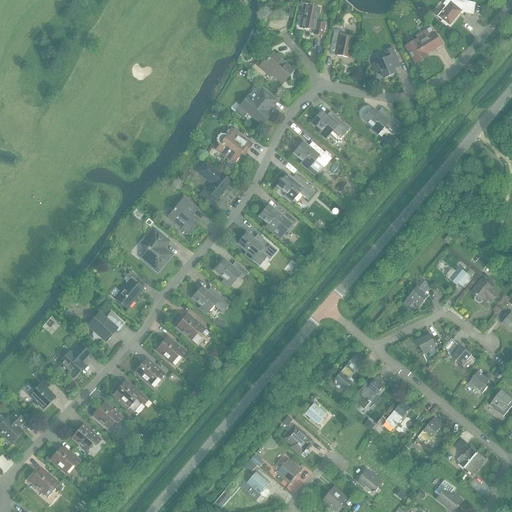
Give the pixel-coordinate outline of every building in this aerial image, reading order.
[(464,13),(473,15),(476,3),(462,0),(446,0),(443,4),(446,7),(438,16),(443,20),(441,22),(447,26),(448,24),(450,26),(461,13),(462,14),(464,13)] [(310,6),(308,7),(304,6),(300,27),(314,30),(314,34),(321,36),(324,24),(316,22),(319,9),(314,8),(314,7),(310,6)] [(435,33),(434,33),(429,25),(425,27),(430,36),(419,42),(418,40),(415,41),(414,39),(412,39),(407,41),(407,43),(408,45),(406,47),(416,64),(428,57),(426,54),(442,45),(435,33)] [(335,55),(348,58),(352,39),(339,36),(340,31),(334,30),(331,43),(337,44),(335,55)] [(384,78),(397,73),(392,63),(398,60),(393,48),(385,52),(387,58),(371,65),(375,73),(381,71),(384,78)] [(282,84),(294,70),(272,53),(265,62),(263,60),(258,67),(265,73),(267,72),(282,84)] [(444,62),(440,66),(445,72),(449,69),(444,62)] [(408,71),(397,74),(400,84),(411,81),(408,71)] [(270,114),(265,111),(274,101),(262,90),(253,101),(248,96),(240,106),(237,111),(243,116),(247,111),(261,124),(270,114)] [(383,109),(379,115),(371,108),(362,119),(371,127),(369,129),(376,135),(378,133),(384,125),(393,133),(401,124),(383,109)] [(332,113),(328,118),(320,112),(311,122),(321,130),(319,133),(325,138),(327,136),(328,135),(335,142),(340,136),(342,137),(349,128),(332,113)] [(252,144),(231,129),(226,135),(225,135),(224,134),(223,134),(222,134),(221,135),(220,135),(219,136),(218,137),(218,138),(218,139),(218,140),(218,141),(218,142),(218,143),(219,143),(220,144),(215,150),(233,163),(241,153),(244,155),(252,144)] [(314,144),(310,149),(302,142),(293,153),(302,161),(300,163),(315,176),(323,167),(323,168),(331,159),(314,144)] [(218,200),(216,199),(230,182),(207,162),(206,163),(203,164),(199,169),(199,172),(198,173),(212,184),(206,190),(204,189),(199,195),(213,207),(218,200)] [(297,176),(294,181),(286,175),(277,185),(286,193),(284,196),(291,201),(293,199),(298,193),(307,200),(315,191),(297,176)] [(167,217),(188,234),(197,224),(190,218),(197,209),(183,198),(167,217)] [(279,207),(275,212),(268,205),(259,216),(268,224),(266,226),(281,239),(288,230),(289,231),(297,222),(279,207)] [(451,225),(445,234),(450,238),(456,230),(451,225)] [(141,258),(157,271),(171,255),(163,248),(168,242),(153,229),(141,244),(148,249),(141,258)] [(259,236),(255,241),(246,233),(237,244),(246,252),(244,254),(251,260),(253,257),(253,258),(259,251),(269,260),(276,251),(259,236)] [(482,256),(476,262),(484,269),(490,263),(482,256)] [(237,263),(233,268),(224,260),(214,271),(224,279),(222,281),(229,287),(231,285),(237,277),(241,281),(248,273),(237,263)] [(465,288),(473,279),(456,265),(453,269),(452,269),(446,276),(457,285),(459,283),(465,288)] [(115,299),(127,308),(142,290),(136,285),(140,280),(130,272),(126,277),(130,280),(115,299)] [(485,298),(491,303),(499,294),(482,279),(472,292),(477,296),(475,298),(475,300),(478,303),(481,302),(482,301),(485,298)] [(429,296),(425,293),(431,286),(425,281),(419,288),(417,287),(404,302),(410,307),(414,302),(420,307),(429,296)] [(212,289),(208,293),(201,287),(192,298),(201,306),(199,308),(206,314),(208,311),(213,305),(222,312),(230,303),(212,289)] [(111,312),(106,318),(99,312),(92,319),(93,319),(93,323),(88,328),(93,332),(93,339),(101,339),(105,343),(116,330),(118,331),(124,324),(111,312)] [(502,324),(511,332),(511,312),(511,313),(502,324)] [(196,321),(192,325),(183,318),(175,327),(190,340),(191,340),(198,346),(203,340),(196,334),(198,332),(201,334),(202,333),(206,337),(209,333),(205,329),(196,321)] [(417,341),(424,355),(430,351),(430,350),(436,347),(430,334),(417,341)] [(461,346),(460,347),(452,339),(444,348),(453,356),(451,357),(463,367),(468,362),(467,361),(472,355),(461,346)] [(176,344),(172,349),(164,341),(156,351),(171,364),(178,355),(181,357),(186,352),(176,344)] [(84,366),(81,363),(90,354),(80,345),(71,354),(69,352),(59,362),(69,371),(67,373),(73,378),(84,366)] [(336,379),(347,388),(353,381),(349,378),(365,360),(357,353),(341,373),(336,379)] [(155,366),(151,370),(142,363),(134,373),(150,386),(157,377),(160,379),(164,374),(155,366)] [(474,387),(480,392),(489,381),(478,372),(468,384),(474,388),(474,387)] [(28,395),(43,409),(55,397),(46,389),(53,383),(43,373),(37,379),(40,383),(28,395)] [(376,395),(386,382),(378,376),(366,391),(362,388),(353,400),(364,409),(374,396),(375,396),(376,395)] [(134,388),(130,392),(121,385),(113,394),(134,412),(142,403),(144,405),(148,400),(134,388)] [(489,406),(503,417),(511,406),(511,399),(501,391),(489,406)] [(386,422),(393,428),(413,405),(405,398),(386,422)] [(305,414),(318,425),(327,414),(314,403),(305,414)] [(113,410),(109,414),(100,407),(92,416),(107,429),(115,420),(118,423),(122,418),(113,410)] [(18,427),(24,421),(15,413),(9,419),(7,417),(4,420),(1,417),(0,416),(0,432),(11,443),(22,432),(18,427)] [(292,420),(288,417),(283,422),(287,426),(292,420)] [(418,438),(426,444),(442,424),(435,418),(418,438)] [(291,447),(300,455),(312,441),(295,426),(284,439),(292,445),(291,447)] [(91,432),(87,436),(79,429),(71,438),(86,451),(94,442),(97,445),(101,440),(91,432)] [(457,443),(451,451),(458,456),(464,449),(457,443)] [(458,463),(472,475),(484,460),(476,454),(477,452),(471,447),(458,463)] [(70,454),(66,458),(58,451),(50,460),(65,473),(73,464),(76,467),(80,462),(70,454)] [(260,466),(263,463),(255,456),(252,459),(260,466)] [(257,466),(251,460),(245,467),(252,472),(257,466)] [(277,473),(290,484),(301,471),(288,460),(277,473)] [(247,483),(264,497),(266,497),(270,493),(270,491),(266,487),(269,483),(256,472),(247,483)] [(374,493),(383,482),(370,472),(367,476),(364,473),(357,482),(364,488),(366,486),(374,493)] [(49,475),(45,480),(37,473),(29,482),(44,495),(52,486),(54,489),(59,484),(49,475)] [(455,494),(454,496),(451,493),(454,488),(445,481),(444,481),(435,492),(440,496),(437,500),(449,510),(452,506),(455,509),(462,500),(455,494)] [(324,500),(336,510),(347,498),(334,487),(324,500)] [(395,494),(403,500),(407,495),(399,489),(395,494)] [(420,489),(416,494),(423,500),(425,497),(425,493),(420,489)]
